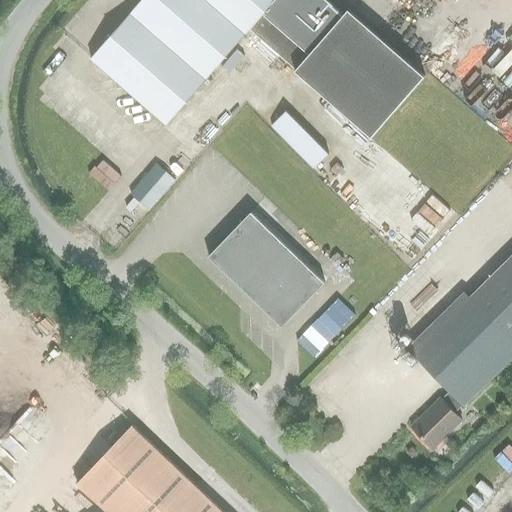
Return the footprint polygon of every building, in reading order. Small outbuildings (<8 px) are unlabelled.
[(166,125),(249,30),(371,137),(424,76),(348,9),(344,15),(327,0),(141,0),(90,59),(166,125)] [(345,167),(300,127),(287,142),(332,182),(345,167)] [(156,165),(130,195),(148,210),(174,180),(156,165)] [(125,209),(130,212),(138,203),(134,199),(125,209)] [(282,327),(325,282),(251,212),(208,256),(282,327)] [(463,404),(462,405),(463,406),(511,358),(511,257),(470,298),(465,292),(407,348),(449,391),(450,391),(463,404)] [(332,347),(345,333),(328,316),(315,331),(332,347)] [(37,397),(45,390),(27,371),(19,378),(37,397)] [(454,412),(462,405),(449,391),(441,399),(440,398),(411,427),(433,448),(462,420),(454,412)] [(224,511),(132,425),(76,484),(105,511),(104,511),(224,511)]
